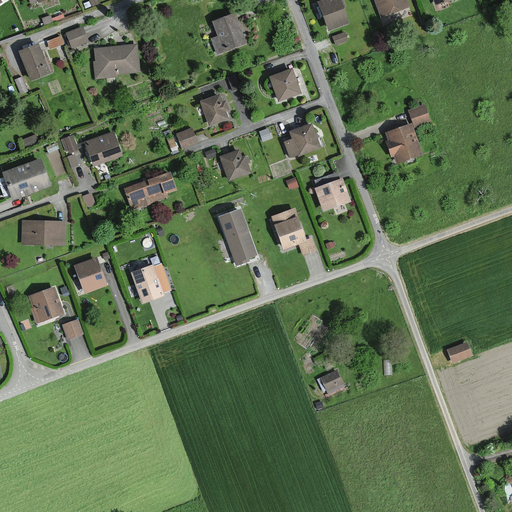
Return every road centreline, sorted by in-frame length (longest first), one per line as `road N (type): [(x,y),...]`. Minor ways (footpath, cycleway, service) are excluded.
road 1 (residential): [(292,0),(386,255),(30,384)]
road 2 (track): [(511,209),(386,255),(483,511)]
